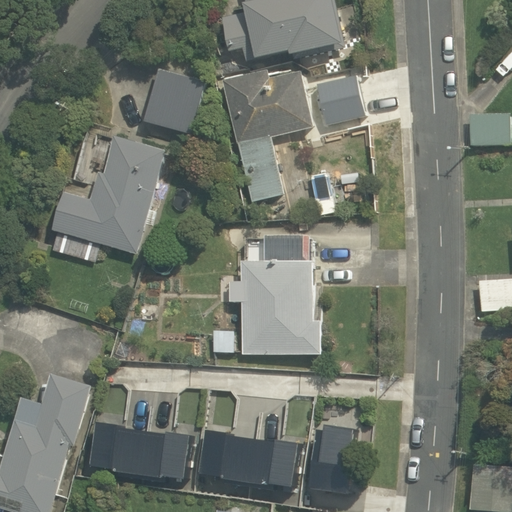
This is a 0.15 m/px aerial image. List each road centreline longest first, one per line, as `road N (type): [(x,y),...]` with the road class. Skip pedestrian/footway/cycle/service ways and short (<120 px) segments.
road 1 (residential): [(429,0),(439,370),(430,511)]
road 2 (residential): [(105,0),(37,73),(0,136)]
